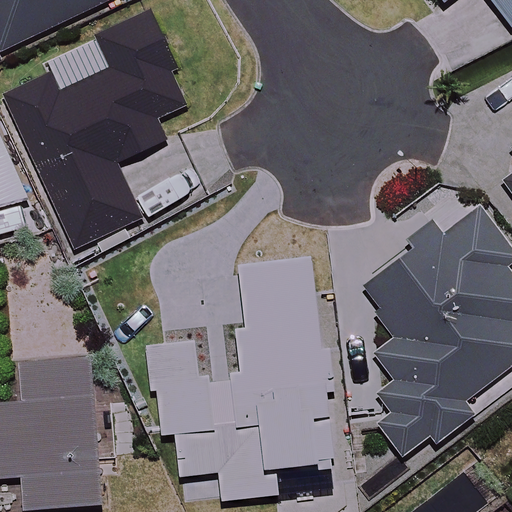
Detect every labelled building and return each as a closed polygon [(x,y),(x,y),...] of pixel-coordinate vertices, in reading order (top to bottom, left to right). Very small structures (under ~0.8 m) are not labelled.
[(0,0),(0,47),(2,52),(112,0),(0,0)] [(511,0),(440,0),(445,6),(452,0),(492,0),(511,24),(511,0)] [(158,122),(188,110),(171,69),(177,67),(156,17),(94,42),(109,76),(60,96),(53,78),(8,97),(72,251),(142,222),(119,165),(167,144),(158,122)] [(0,199),(20,189),(9,167),(0,171),(0,199)] [(511,264),(511,248),(483,208),(445,234),(436,222),(406,243),(415,256),(366,291),(398,337),(376,353),(396,382),(375,397),(391,419),(381,426),(405,459),(468,414),(460,403),(511,366),(511,276),(506,268),(511,264)] [(339,461),(314,258),(242,267),(250,327),(238,329),(244,372),(225,374),(221,337),(153,346),(165,439),(177,437),(182,478),(221,473),(225,502),(278,496),(274,469),(339,461)] [(142,260),(46,268),(50,308),(0,312),(0,447),(1,447),(0,440),(0,402),(21,400),(25,445),(157,434),(142,260)]
